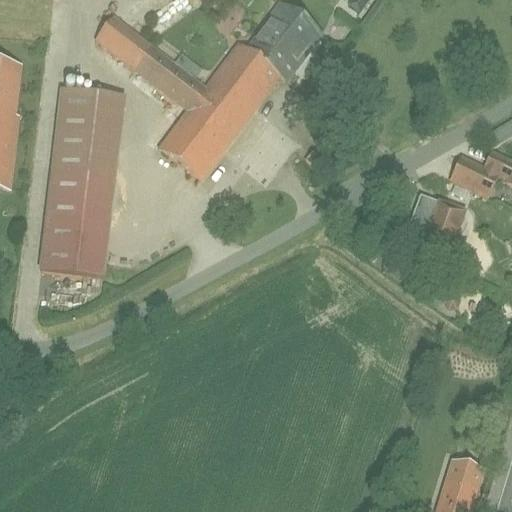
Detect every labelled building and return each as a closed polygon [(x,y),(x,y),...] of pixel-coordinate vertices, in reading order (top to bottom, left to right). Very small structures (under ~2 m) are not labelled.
[(278,9),(244,56),(235,50),(211,82),(118,15),(94,49),(185,114),(156,155),(204,190),(316,36),(278,9)] [(0,191),(9,192),(22,70),(0,68),(0,191)] [(60,97),(39,278),(109,286),(131,105),(60,97)] [(492,201),(498,185),(511,190),(510,195),(511,195),(511,170),(463,152),(450,186),(492,201)] [(403,262),(444,276),(463,218),(422,205),(403,262)] [(448,460),(432,511),(473,511),(486,472),(448,460)]
